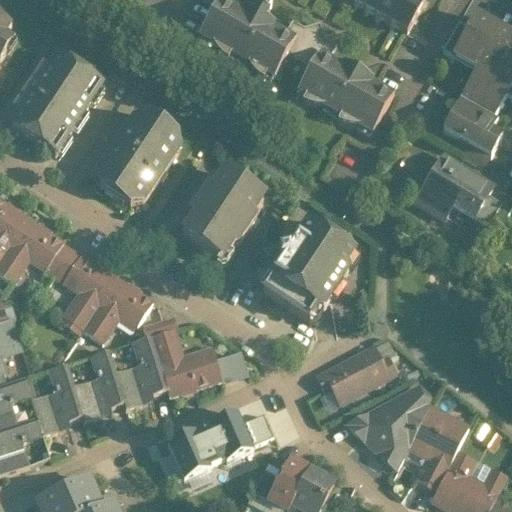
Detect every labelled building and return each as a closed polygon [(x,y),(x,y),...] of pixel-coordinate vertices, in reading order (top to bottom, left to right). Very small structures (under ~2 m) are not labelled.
[(97,4),(89,0),(73,0),(72,3),(92,13),(97,4)] [(424,7),(411,0),(335,0),(406,40),(424,7)] [(275,30),(266,25),(269,18),(268,17),(271,11),(269,5),(263,7),(260,13),(258,12),(254,18),(245,13),(243,17),(220,4),(199,41),(213,49),(219,58),(228,65),(231,59),(248,69),(254,78),(263,85),(267,79),(274,84),(289,58),(295,46),(285,40),(273,34),(275,30)] [(0,22),(0,66),(15,44),(6,39),(12,30),(0,22)] [(511,52),(511,43),(476,23),(453,64),(476,77),(509,95),(511,90),(511,52)] [(320,30),(304,34),(292,28),(285,40),(295,46),(289,58),(312,71),(319,60),(329,65),(336,53),(324,46),(320,30)] [(329,65),(319,60),(312,71),(298,97),(306,101),(302,107),(313,111),(324,112),(341,121),(338,127),(348,131),(359,131),(373,139),(394,102),(371,89),(373,86),(343,69),(341,72),(329,65)] [(58,61),(49,75),(44,72),(16,114),(21,117),(12,131),(55,160),(101,90),(58,61)] [(493,124),(509,95),(476,77),(460,105),(493,124)] [(493,124),(460,105),(443,137),(459,146),(490,163),(491,163),(502,143),(492,137),(497,126),(493,124)] [(147,120),(133,123),(97,176),(100,190),(130,210),(144,207),(179,154),(177,140),(147,120)] [(490,163),(459,146),(453,156),(484,174),(490,163)] [(492,195),(443,164),(427,191),(421,187),(410,204),(416,208),(415,209),(443,227),(453,211),(474,224),(488,202),(492,195)] [(261,202),(224,177),(182,240),(219,265),(226,264),(235,250),(240,249),(256,224),(253,222),(263,208),(261,202)] [(501,211),(488,202),(474,224),(488,233),(501,211)] [(17,219),(7,212),(7,211),(6,210),(6,211),(0,207),(0,267),(28,226),(18,219),(18,218),(17,218),(17,219)] [(37,232),(28,226),(0,267),(0,281),(13,290),(32,262),(47,272),(48,273),(63,251),(63,249),(49,240),(50,239),(49,239),(48,240),(38,233),(39,232),(38,231),(37,232)] [(308,229),(289,258),(288,257),(279,259),(281,267),(282,268),(263,297),(309,327),(319,313),(322,315),(348,277),(344,274),(354,260),(308,229)] [(404,248),(397,257),(410,266),(417,256),(404,248)] [(63,251),(48,273),(47,272),(44,277),(54,283),(72,256),(63,251)] [(72,256),(54,283),(64,290),(67,285),(66,284),(66,285),(80,262),(72,256)] [(95,271),(81,261),(80,262),(66,284),(67,285),(64,290),(79,300),(63,324),(83,337),(117,285),(107,279),(108,278),(107,277),(106,278),(96,272),(97,271),(96,270),(95,271)] [(117,285),(83,337),(102,350),(121,322),(137,332),(153,309),(139,300),(139,299),(138,298),(138,300),(128,293),(128,292),(128,291),(127,292),(117,285)] [(174,323),(143,333),(147,345),(150,344),(174,336),(177,335),(174,323)] [(7,328),(0,329),(0,379),(3,379),(0,370),(0,363),(22,356),(12,326),(7,328)] [(212,354),(183,363),(174,336),(151,344),(170,403),(222,386),(212,354)] [(140,371),(115,379),(125,411),(127,416),(144,411),(142,405),(152,402),(143,372),(158,367),(150,344),(147,345),(133,350),(140,371)] [(374,354),(341,372),(347,386),(331,394),(339,410),(395,380),(395,379),(389,368),(388,365),(381,369),(374,354)] [(239,356),(216,362),(222,386),(245,380),(239,356)] [(98,385),(73,393),(83,424),(85,430),(102,424),(100,418),(110,415),(101,385),(116,381),(115,379),(108,358),(91,363),(98,385)] [(401,362),(389,368),(395,379),(406,373),(401,362)] [(158,367),(143,372),(152,402),(167,397),(158,367)] [(56,399),(32,406),(37,425),(43,443),(60,438),(59,432),(69,429),(59,399),(74,395),(73,393),(67,371),(49,377),(56,399)] [(341,372),(318,384),(324,397),(331,394),(347,386),(341,372)] [(116,381),(101,385),(110,415),(125,411),(116,381)] [(8,408),(0,410),(0,437),(16,432),(17,432),(10,410),(31,403),(25,386),(3,393),(8,408)] [(3,393),(0,393),(0,410),(8,408),(3,393)] [(419,394),(348,432),(364,446),(373,441),(386,447),(379,460),(397,477),(413,447),(430,415),(434,407),(419,394)] [(83,424),(74,395),(59,399),(69,429),(83,424)] [(468,435),(430,415),(413,447),(432,457),(419,482),(439,492),(457,458),(468,435)] [(236,420),(211,431),(212,434),(207,437),(202,435),(201,439),(195,442),(194,439),(168,450),(173,461),(161,466),(171,489),(183,484),(184,486),(210,475),(208,472),(225,464),(227,468),(252,456),(251,453),(241,431),(236,420)] [(263,421),(241,431),(251,453),(273,443),(263,421)] [(20,447),(0,454),(0,483),(30,473),(23,450),(43,443),(37,425),(17,432),(16,432),(21,447),(20,447)] [(16,432),(0,437),(0,454),(20,447),(16,432)] [(484,492),(467,483),(475,467),(457,458),(439,492),(431,507),(440,511),(492,511),(494,508),(507,484),(492,476),(484,492)] [(279,485),(267,506),(278,511),(290,511),(310,477),(289,466),(279,485)] [(279,485),(264,477),(253,498),(267,506),(279,485)] [(310,477),(290,511),(322,511),(334,490),(310,477)] [(99,511),(88,484),(37,506),(39,511),(99,511)]
